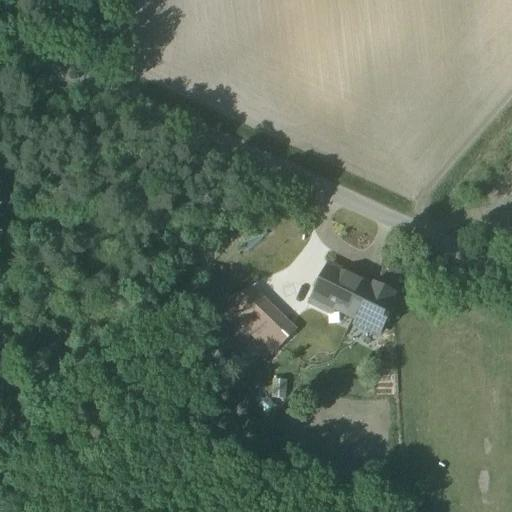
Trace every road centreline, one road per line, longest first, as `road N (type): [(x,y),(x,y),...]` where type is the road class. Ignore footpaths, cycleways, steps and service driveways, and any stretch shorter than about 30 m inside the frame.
road 1 (unclassified): [(0,40),(511,276)]
road 2 (track): [(268,164),(225,240),(31,441),(3,511)]
